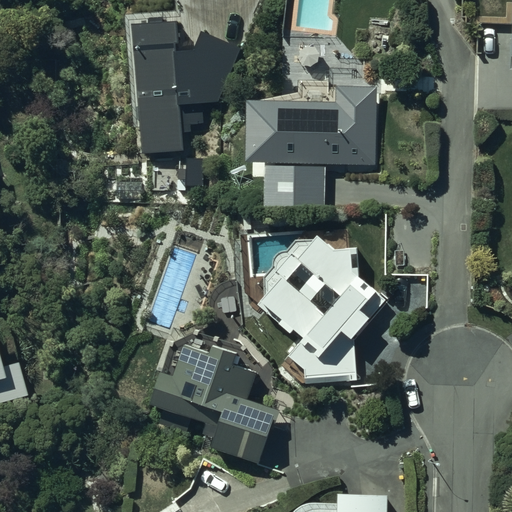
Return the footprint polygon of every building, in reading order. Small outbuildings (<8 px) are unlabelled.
[(511,2),(504,2),(503,70),(511,70),(511,2)] [(377,170),(377,92),(333,92),(333,110),(245,111),(246,172),(262,172),(262,214),(326,214),(325,170),(377,170)] [(203,164),(187,164),(186,191),(203,191),(203,164)] [(304,388),(355,384),(354,345),(388,304),(359,283),(357,248),(349,248),(344,249),(344,255),(335,256),(320,243),(296,244),(288,256),(287,256),(286,256),(285,256),(284,256),(283,256),(282,256),(281,256),(281,257),(280,257),(279,257),(279,258),(278,258),(277,259),(276,259),(275,260),(275,261),(274,261),(274,262),(273,262),(273,263),(273,264),(272,264),(272,265),(272,266),(272,267),(271,268),(271,269),(271,270),(271,271),(271,272),(271,273),(263,282),(263,307),(258,312),(280,330),(278,333),(290,342),(292,339),(300,346),(286,363),(303,377),(304,388)] [(212,351),(210,357),(184,350),(182,349),(174,379),(160,375),(149,410),(162,414),(159,423),(189,432),(192,422),(206,426),(203,436),(215,439),(211,451),(260,465),(278,410),(248,401),(257,371),(235,365),(237,358),(212,351)] [(0,410),(26,403),(18,372),(2,376),(0,367),(0,410)] [(386,511),(387,501),(341,501),(341,507),(312,507),(311,507),(310,507),(308,507),(307,508),(306,508),(305,508),(304,509),(303,509),(302,510),(301,510),(300,511),(299,511),(298,511),(386,511)]
